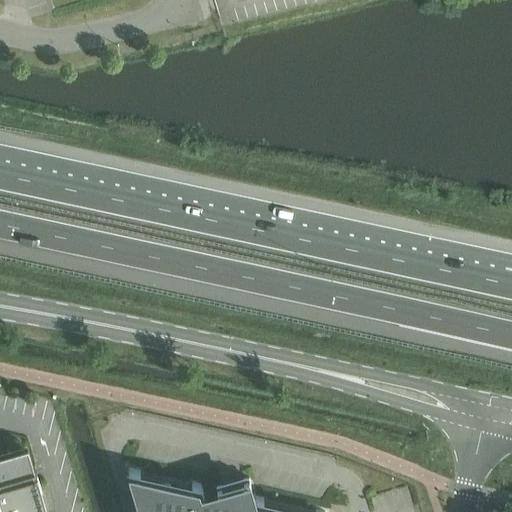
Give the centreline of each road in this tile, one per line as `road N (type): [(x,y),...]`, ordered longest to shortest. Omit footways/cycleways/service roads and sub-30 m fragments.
road 1 (motorway): [(0,226),(511,336)]
road 2 (motorway): [(511,284),(0,176)]
road 3 (secondary): [(0,307),(331,375)]
road 4 (unclassified): [(0,30),(58,43),(188,9)]
road 5 (secondary): [(487,400),(376,375),(331,375)]
road 6 (secondary): [(331,375),(418,411),(481,424)]
